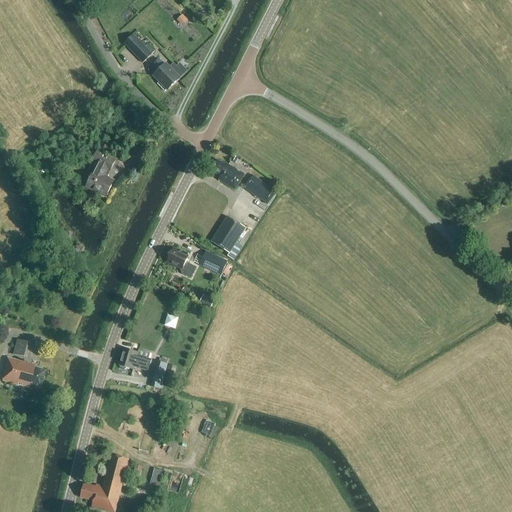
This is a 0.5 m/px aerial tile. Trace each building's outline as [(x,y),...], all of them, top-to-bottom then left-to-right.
[(187,14),(180,18),(185,25),(192,21),(187,14)] [(145,47),(134,35),(124,44),(135,56),(136,55),(145,47)] [(145,47),(136,55),(143,63),(155,51),(151,46),(147,50),(145,47)] [(169,70),(165,65),(164,66),(159,60),(153,66),(154,67),(153,68),(155,73),(156,74),(155,75),(160,81),(157,84),(165,92),(168,89),(169,90),(179,80),(184,75),(174,65),(169,70)] [(115,162),(97,153),(93,161),(94,162),(90,171),(94,173),(86,187),(106,197),(114,182),(106,179),(105,175),(108,169),(110,171),(115,162)] [(55,155),(51,162),(58,165),(61,159),(55,155)] [(235,191),(244,175),(226,164),(225,165),(217,160),(211,171),(220,177),(218,180),(235,191)] [(252,176),(243,188),(267,206),(276,194),(252,176)] [(227,217),(211,242),(230,253),(245,229),(227,217)] [(167,262),(182,269),(181,271),(183,275),(191,279),(196,268),(186,263),(189,256),(183,253),(181,253),(173,250),(167,262)] [(226,262),(206,252),(199,265),(220,275),(226,262)] [(171,313),(168,325),(179,328),(182,316),(171,313)] [(23,357),(27,344),(17,341),(13,355),(23,357)] [(125,349),(120,366),(134,370),(135,368),(147,371),(150,360),(149,359),(150,354),(139,351),(138,353),(125,349)] [(40,389),(45,372),(34,369),(35,366),(7,358),(2,375),(4,375),(2,381),(29,389),(29,386),(40,389)] [(158,362),(151,387),(161,389),(168,364),(158,362)] [(168,365),(163,385),(172,387),(177,368),(168,365)] [(104,511),(114,511),(116,508),(117,508),(118,505),(120,506),(121,503),(119,503),(121,492),(120,492),(129,461),(111,456),(102,487),(96,486),(96,488),(84,484),(80,498),(93,502),(91,508),(104,511)] [(140,477),(142,467),(135,465),(133,475),(140,477)] [(164,471),(154,468),(150,484),(160,487),(164,471)]
